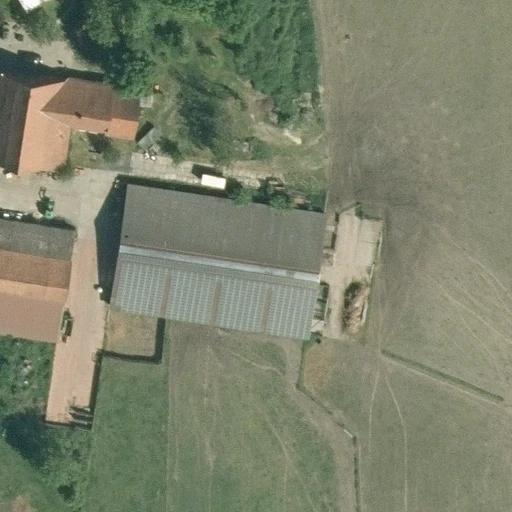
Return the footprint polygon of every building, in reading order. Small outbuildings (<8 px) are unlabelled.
[(21,0),(0,0),(0,14),(18,17),(21,0)] [(48,0),(21,0),(18,17),(15,38),(42,42),(48,0)] [(140,88),(70,77),(69,78),(0,67),(0,155),(63,165),(69,122),(105,127),(104,130),(133,134),(140,88)] [(325,213),(128,183),(109,306),(307,334),(325,213)] [(74,229),(0,216),(0,244),(70,256),(74,229)] [(70,256),(0,244),(0,289),(63,299),(70,256)] [(63,299),(0,289),(0,327),(57,335),(63,299)]
